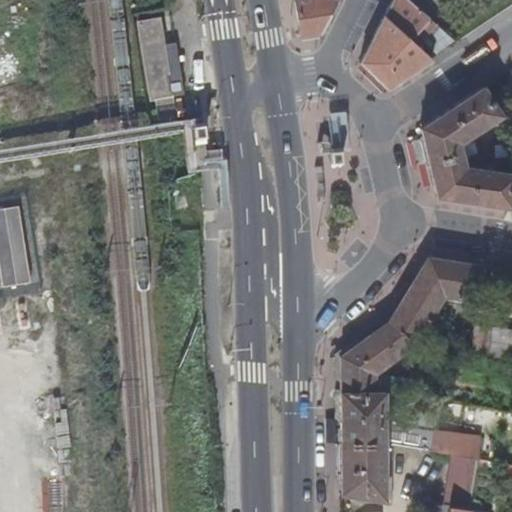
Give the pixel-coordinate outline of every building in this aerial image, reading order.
[(292,0),(298,36),(318,33),(334,0),(292,0)] [(387,88),(430,59),(410,40),(429,18),(425,14),(408,0),(390,0),(358,62),(387,88)] [(165,22),(137,27),(150,98),(179,94),(165,22)] [(434,197),(508,210),(511,186),(511,174),(465,168),(460,144),(501,115),(481,85),(419,127),(421,138),(425,156),(434,197)] [(416,158),(425,156),(421,138),(413,140),(416,158)] [(20,209),(0,210),(0,288),(29,285),(20,209)] [(426,257),(387,321),(413,346),(439,303),(476,309),(483,267),(426,257)] [(413,346),(387,321),(339,357),(339,393),(373,392),(373,375),(413,346)] [(511,329),(491,326),(486,357),(511,360),(511,329)] [(386,378),(384,392),(409,396),(411,381),(386,378)] [(411,381),(409,396),(424,398),(425,383),(411,381)] [(373,392),(339,393),(339,444),(384,444),(428,451),(434,410),(390,403),(389,408),(384,408),(384,392),(373,392)] [(384,444),(339,444),(339,495),(383,501),(384,480),(391,480),(391,460),(384,460),(384,444)] [(476,459),(450,455),(443,506),(468,511),(476,459)] [(511,481),(511,465),(497,465),(496,481),(511,481)]
